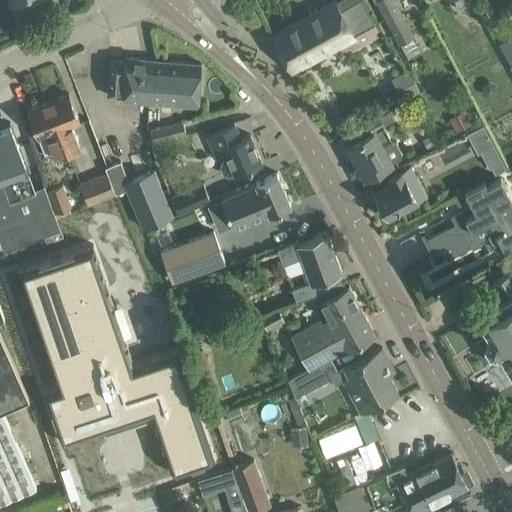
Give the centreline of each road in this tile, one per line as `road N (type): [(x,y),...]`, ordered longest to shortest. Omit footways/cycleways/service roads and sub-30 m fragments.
road 1 (secondary): [(496,487),(321,167),(259,84)]
road 2 (residential): [(0,67),(148,0)]
road 3 (secondary): [(150,0),(259,84)]
